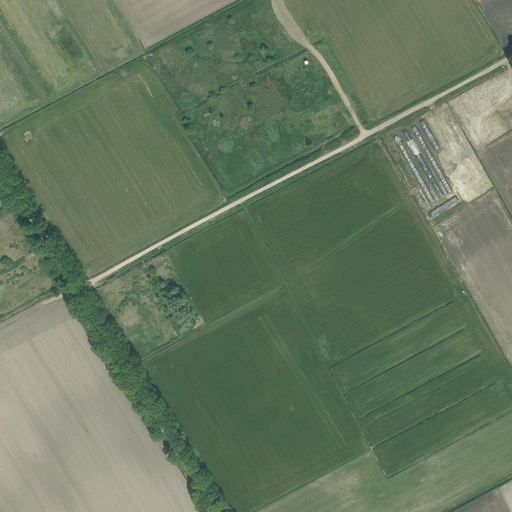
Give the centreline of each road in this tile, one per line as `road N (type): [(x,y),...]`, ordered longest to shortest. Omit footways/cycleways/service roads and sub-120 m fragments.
road 1 (unclassified): [(76,286),(511,57)]
road 2 (unclassified): [(218,511),(76,286)]
road 3 (unclassified): [(76,286),(0,166)]
